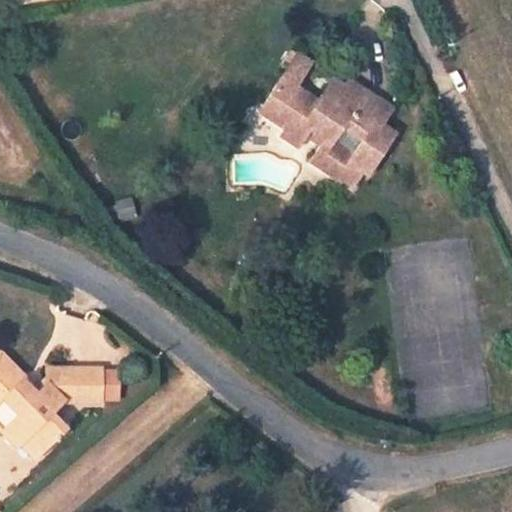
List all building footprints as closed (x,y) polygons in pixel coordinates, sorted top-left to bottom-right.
[(319,42),(305,33),(291,52),(306,62),(319,42)] [(301,68),(306,62),(291,52),(268,85),(296,103),(287,118),(305,130),(318,114),(332,124),(316,148),(357,177),(370,160),(375,163),(402,124),(386,113),(397,98),(355,68),(352,71),(342,85),(328,75),(323,83),(301,68)] [(338,61),(328,75),(342,85),(352,71),(338,61)] [(118,221),(135,218),(133,198),(115,200),(118,221)] [(181,219),(139,216),(136,249),(178,252),(181,219)] [(23,371),(0,348),(0,421),(3,421),(33,450),(61,420),(47,406),(59,393),(100,392),(100,360),(47,360),(47,376),(34,388),(19,375),(23,371)]
